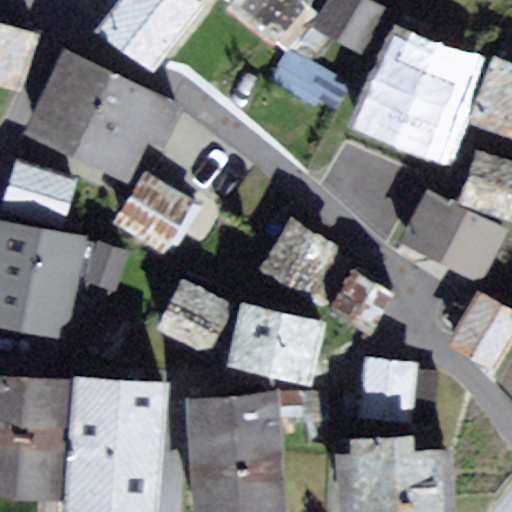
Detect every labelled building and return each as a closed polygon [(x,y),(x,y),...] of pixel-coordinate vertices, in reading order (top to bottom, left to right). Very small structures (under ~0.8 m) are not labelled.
[(183,0),(128,0),(100,36),(134,63),(183,0)] [(288,0),(223,0),(266,31),(288,0)] [(353,0),(311,0),(296,28),(328,46),(353,0)] [(456,47),(381,23),(344,139),(420,163),(456,47)] [(31,39),(0,29),(0,79),(17,85),(31,39)] [(511,47),(481,40),(460,122),(511,135),(511,47)] [(165,132),(63,89),(25,178),(109,214),(127,174),(144,181),(165,132)] [(511,182),(511,163),(458,148),(443,200),(502,217),(511,182)] [(182,209),(139,185),(106,244),(149,268),(182,209)] [(485,228),(411,198),(388,255),(462,286),(485,228)] [(319,255),(284,238),(255,296),(289,313),(319,255)] [(68,263),(0,250),(0,376),(46,385),(68,263)] [(372,310),(341,297),(320,347),(352,360),(372,310)] [(502,315),(475,301),(453,343),(480,357),(502,315)] [(220,349),(166,328),(143,388),(197,409),(220,349)] [(305,357),(232,344),(220,410),(292,424),(305,357)] [(416,384),(329,385),(329,444),(416,443),(416,384)] [(31,511),(40,422),(0,418),(0,511),(31,511)] [(138,511),(144,431),(58,425),(51,511),(138,511)] [(258,511),(253,436),(163,442),(168,511),(258,511)] [(393,463),(302,465),(302,511),(425,511),(425,478),(393,479),(393,463)]
